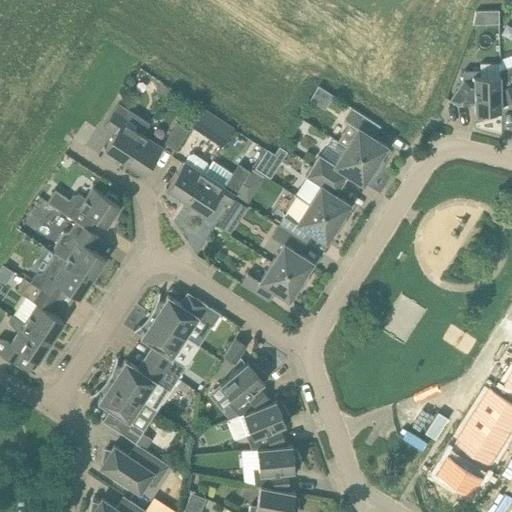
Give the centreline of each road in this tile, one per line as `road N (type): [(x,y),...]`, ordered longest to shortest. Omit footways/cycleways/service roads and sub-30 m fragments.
road 1 (residential): [(511,165),(451,151),(429,160),(306,351)]
road 2 (residential): [(341,436),(469,391),(511,321)]
road 3 (residential): [(51,406),(140,273),(157,267)]
road 4 (residential): [(157,267),(173,267),(306,351)]
road 5 (residential): [(77,150),(147,199),(157,267)]
